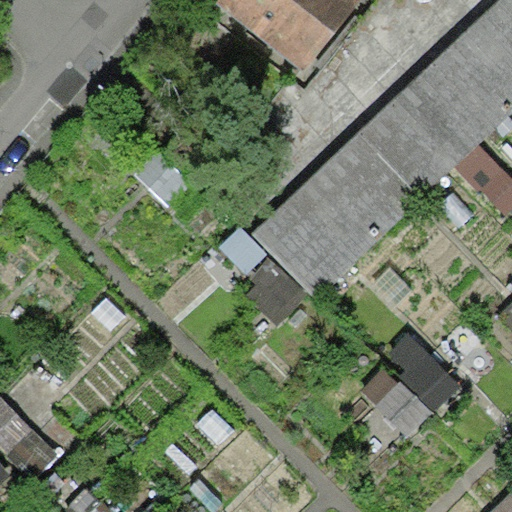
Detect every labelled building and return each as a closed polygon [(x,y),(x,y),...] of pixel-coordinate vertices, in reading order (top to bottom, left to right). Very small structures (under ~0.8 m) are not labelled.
[(358,0),(207,0),(206,1),(297,75),(358,0)] [(511,115),(511,0),(493,0),(248,233),(316,302),(511,115)] [(157,154),(136,176),(167,206),(189,184),(157,154)] [(511,202),(511,180),(502,169),(478,190),(499,214),(511,202)] [(303,297),(265,263),(238,292),(276,327),(303,297)] [(511,303),(495,320),(511,336),(511,303)] [(396,385),(382,370),(362,390),(409,436),(434,410),(428,404),(452,380),(426,355),(396,385)] [(0,394),(0,446),(32,479),(70,441),(56,427),(44,439),(0,394)] [(112,511),(90,488),(66,511),(67,511),(112,511)] [(511,511),(511,493),(491,511),(511,511)]
